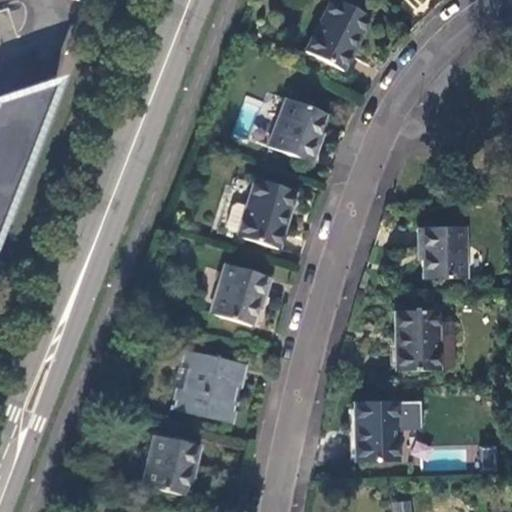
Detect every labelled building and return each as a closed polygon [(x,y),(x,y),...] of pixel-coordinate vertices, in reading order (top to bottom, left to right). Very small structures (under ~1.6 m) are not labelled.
[(342,71),(368,17),(334,0),(330,0),(305,52),(342,71)] [(8,8),(0,11),(0,101),(56,83),(48,55),(22,46),(8,8)] [(0,225),(56,83),(0,101),(0,225)] [(267,147),(309,165),(321,133),(318,132),(325,116),(286,100),(267,147)] [(277,250),(294,193),(253,182),(245,210),(237,236),(237,239),(277,250)] [(227,233),(237,236),(245,210),(234,207),(230,210),(225,228),(227,233)] [(467,278),(464,227),(418,228),(419,260),(422,260),(423,279),(467,278)] [(268,280),(224,266),(209,316),(249,327),(256,309),(259,310),(268,280)] [(437,322),(437,309),(394,311),(396,371),(439,371),(439,367),(437,322)] [(452,322),(437,322),(439,367),(453,367),(452,322)] [(245,366),(187,352),(182,373),(191,375),(187,395),(177,393),(174,410),(231,424),(236,400),(233,399),(236,385),(240,386),(245,366)] [(172,392),(177,393),(187,395),(191,375),(182,373),(176,372),(172,392)] [(398,461),(397,401),(354,403),(356,463),(398,461)] [(199,447),(155,437),(143,487),(185,496),(190,477),(192,478),(199,447)] [(393,501),(392,511),(410,511),(412,502),(393,501)]
